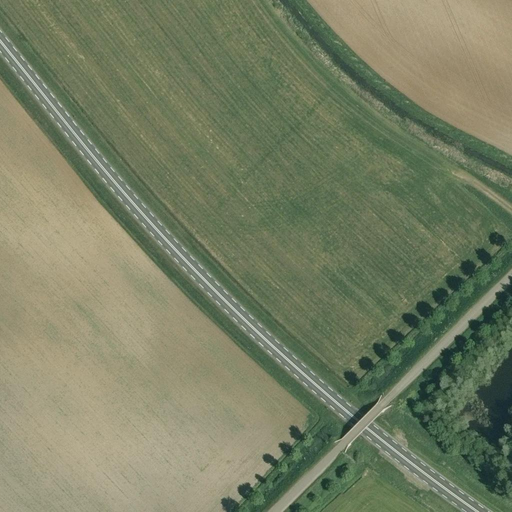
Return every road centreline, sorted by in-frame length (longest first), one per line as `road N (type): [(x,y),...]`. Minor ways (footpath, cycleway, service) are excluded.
road 1 (primary): [(0,37),(155,230),(234,311),(320,390),(483,511)]
road 2 (unclassified): [(275,511),(511,275)]
